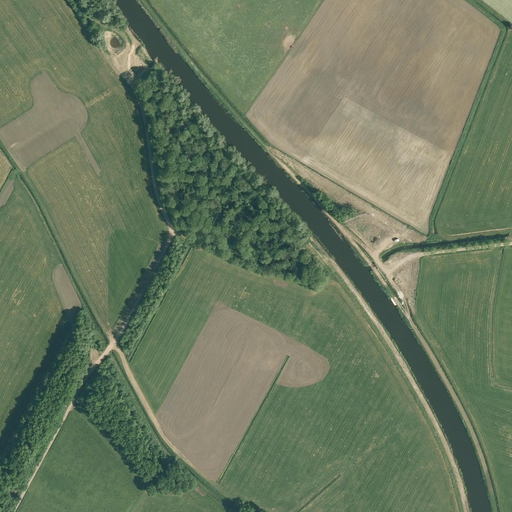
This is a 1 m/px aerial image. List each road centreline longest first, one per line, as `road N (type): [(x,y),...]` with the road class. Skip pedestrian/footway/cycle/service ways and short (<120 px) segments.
road 1 (track): [(133,86),(173,230),(14,511)]
road 2 (track): [(420,252),(386,219),(272,150),(143,0)]
road 3 (track): [(406,314),(483,460),(495,511)]
road 4 (unclassified): [(384,269),(413,253),(511,238)]
